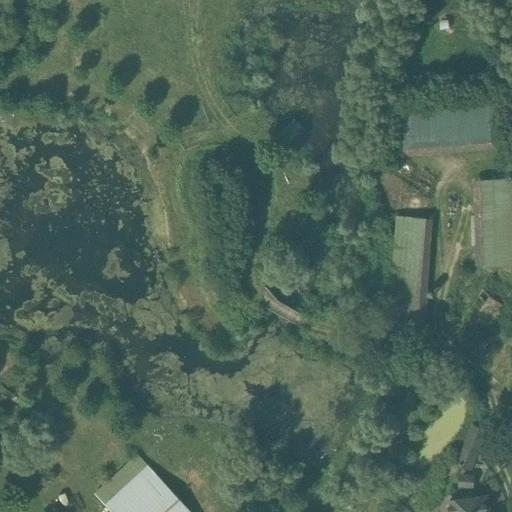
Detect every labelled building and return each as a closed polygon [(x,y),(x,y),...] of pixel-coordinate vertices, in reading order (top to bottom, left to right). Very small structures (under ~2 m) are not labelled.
[(397,108),(401,155),(501,147),(497,100),(397,108)] [(511,229),(510,179),(473,181),(477,266),(511,264),(511,229)] [(433,219),(398,217),(390,329),(425,332),(433,219)] [(477,313),(469,326),(488,338),(508,308),(503,305),(480,290),(468,307),(477,313)] [(503,305),(508,308),(511,311),(511,293),(503,305)] [(496,344),(488,338),(482,347),(490,353),(496,344)] [(473,427),(459,463),(470,468),(484,433),(473,427)] [(135,459),(99,492),(108,502),(144,469),(135,459)] [(183,511),(144,469),(108,502),(117,511),(183,511)] [(472,477),(461,476),(460,484),(472,485),(472,477)] [(487,511),(486,497),(448,501),(449,511),(487,511)]
